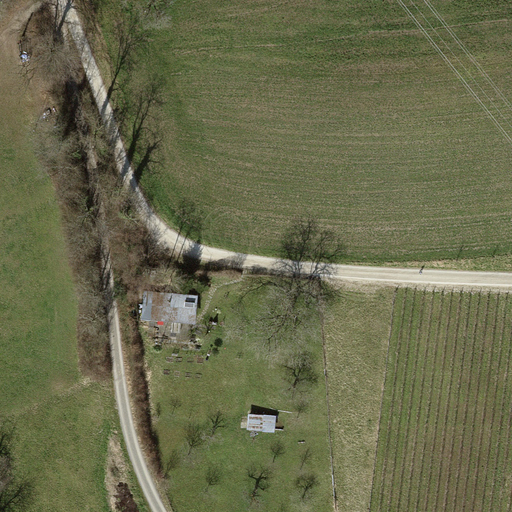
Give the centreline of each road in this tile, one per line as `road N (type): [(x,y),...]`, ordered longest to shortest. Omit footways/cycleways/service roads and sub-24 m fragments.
road 1 (track): [(511,278),(352,270),(199,254),(169,243),(145,218),(63,0)]
road 2 (track): [(161,511),(124,400),(102,212),(59,0)]
